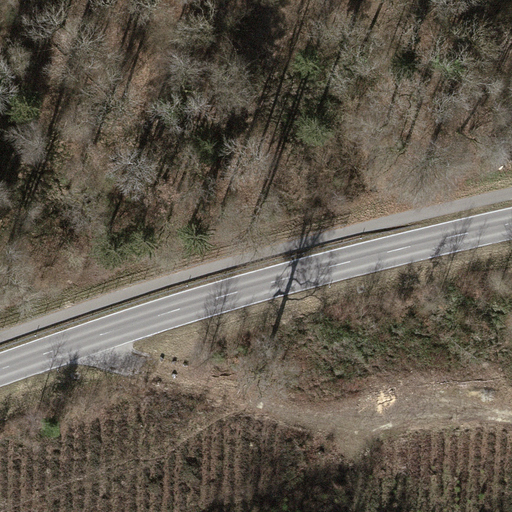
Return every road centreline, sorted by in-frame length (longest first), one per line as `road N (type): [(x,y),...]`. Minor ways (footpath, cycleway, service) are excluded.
road 1 (secondary): [(511,226),(104,337),(0,375)]
road 2 (track): [(104,337),(177,386),(358,419),(511,423)]
